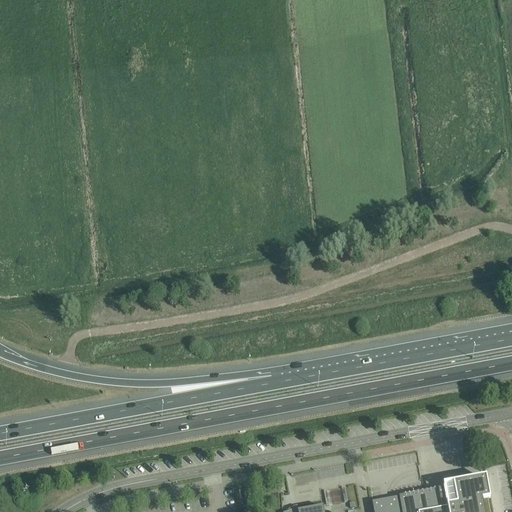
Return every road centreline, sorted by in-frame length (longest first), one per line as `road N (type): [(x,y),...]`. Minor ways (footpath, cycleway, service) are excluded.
road 1 (motorway): [(0,457),(511,362)]
road 2 (secondary): [(66,511),(114,489),(511,413)]
road 3 (motorway): [(276,383),(0,434)]
road 4 (motorway): [(276,383),(86,379),(0,352)]
road 5 (motorway): [(511,340),(276,383)]
